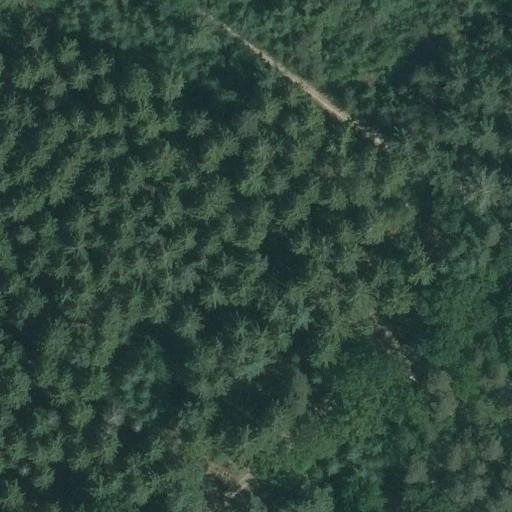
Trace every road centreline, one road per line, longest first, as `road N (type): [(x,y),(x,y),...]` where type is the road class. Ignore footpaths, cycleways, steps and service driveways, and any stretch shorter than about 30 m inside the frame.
road 1 (track): [(511,260),(202,511)]
road 2 (track): [(511,215),(220,0)]
